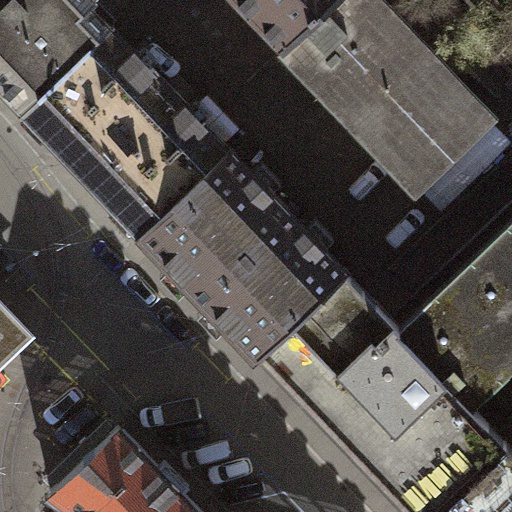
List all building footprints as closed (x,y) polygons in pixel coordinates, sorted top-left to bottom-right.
[(0,0),(0,82),(24,108),(112,23),(117,18),(99,0),(0,0)] [(239,0),(284,46),(332,0),(239,0)] [(353,119),(427,49),(379,0),(332,0),(284,46),(353,119)] [(112,23),(24,108),(142,230),(229,145),(112,23)] [(492,117),(427,49),(353,119),(418,188),(492,117)] [(511,132),(500,120),(429,184),(447,203),(511,143),(511,132)] [(229,145),(142,230),(259,353),(346,268),(229,145)] [(346,268),(259,353),(411,511),(434,511),(508,443),(474,406),(511,369),(511,238),(408,337),(399,328),(401,325),(346,268)] [(0,355),(25,332),(0,305),(0,355)] [(204,511),(121,425),(54,489),(56,491),(84,511),(204,511)] [(511,447),(508,443),(434,511),(504,511),(511,505),(511,447)] [(84,511),(56,491),(47,499),(45,511),(84,511)]
